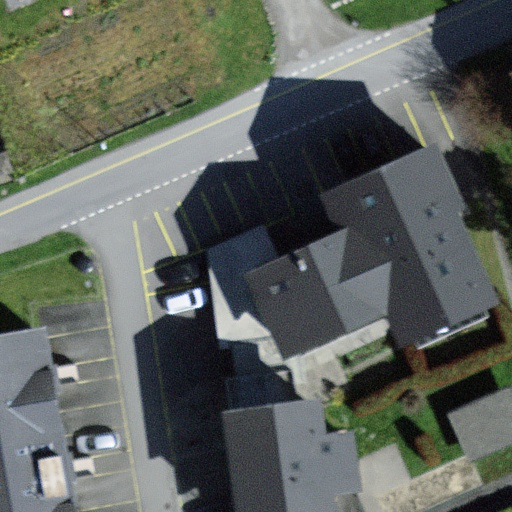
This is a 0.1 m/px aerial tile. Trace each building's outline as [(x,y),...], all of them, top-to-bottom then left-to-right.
[(348,233),(364,226),(397,302),(411,334),(485,302),(445,210),(457,205),(433,149),(331,193),(348,233)] [(294,347),(261,270),(279,263),(264,225),(210,249),(230,414),(298,406),(294,347)] [(279,263),(261,270),(294,347),(397,302),(364,226),(348,233),(279,263)] [(55,399),(44,332),(0,339),(0,511),(73,511),(66,466),(55,399)] [(511,399),(508,390),(453,415),(471,456),(511,438),(511,399)] [(314,404),(298,406),(230,414),(242,511),(328,511),(325,487),(352,483),(346,437),(318,440),(314,404)]
